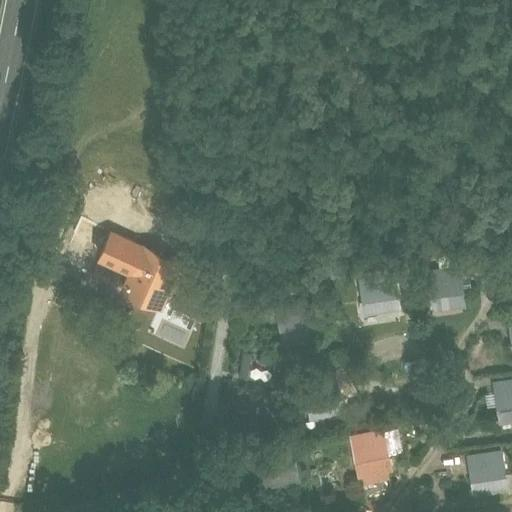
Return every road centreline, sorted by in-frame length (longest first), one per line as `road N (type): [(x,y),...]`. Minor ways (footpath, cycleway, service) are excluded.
road 1 (residential): [(46,511),(200,463),(236,276)]
road 2 (residential): [(452,345),(469,401),(391,511)]
road 3 (residential): [(95,193),(212,242),(236,276)]
